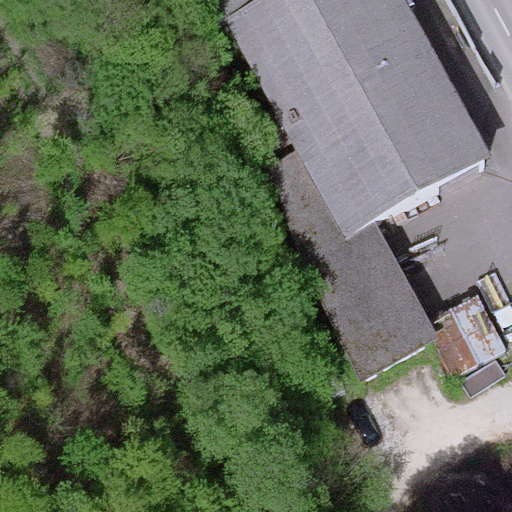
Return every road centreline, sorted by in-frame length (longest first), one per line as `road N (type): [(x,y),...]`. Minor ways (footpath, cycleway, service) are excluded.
road 1 (track): [(233,511),(177,418),(47,115),(0,42)]
road 2 (track): [(376,511),(413,448),(511,393)]
